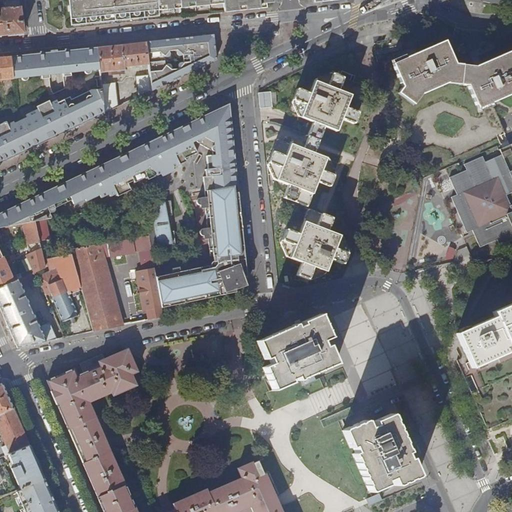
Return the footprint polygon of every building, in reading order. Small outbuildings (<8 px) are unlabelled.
[(0,0),(0,1),(2,1),(6,9),(20,7),(19,0),(0,0)] [(70,0),(73,24),(160,16),(159,10),(160,10),(158,0),(70,0)] [(158,0),(160,10),(225,3),(226,12),(231,11),(229,0),(158,0)] [(229,0),(231,11),(261,8),(261,4),(268,3),(267,0),(229,0)] [(0,35),(24,33),(20,7),(6,9),(0,9),(0,35)] [(177,38),(182,76),(215,60),(212,34),(177,38)] [(145,41),(148,64),(149,74),(151,90),(182,76),(177,38),(145,41)] [(471,84),(481,108),(494,102),(511,93),(511,51),(479,66),(459,64),(449,40),(410,57),(396,63),(407,86),(402,92),(411,99),(418,104),(427,92),(450,82),(471,84)] [(97,47),(100,69),(100,72),(108,71),(109,75),(122,73),(121,70),(125,70),(125,67),(148,64),(145,41),(97,47)] [(70,67),(70,72),(84,71),(85,72),(86,73),(87,73),(88,73),(89,73),(89,72),(90,72),(90,71),(90,70),(100,69),(97,47),(68,50),(69,60),(65,60),(66,68),(70,67)] [(42,70),(42,75),(70,72),(70,67),(66,68),(65,60),(69,60),(68,50),(40,53),(41,63),(44,62),(44,70),(42,70)] [(10,56),(13,79),(21,77),(21,78),(22,79),(23,80),(24,80),(25,80),(26,80),(26,79),(27,79),(27,78),(27,77),(42,75),(42,70),(44,70),(44,62),(41,63),(40,53),(10,56)] [(409,54),(395,60),(396,63),(410,57),(409,54)] [(0,80),(13,79),(10,56),(0,57),(0,80)] [(277,138),(268,163),(268,164),(274,178),(288,184),(283,197),(307,206),(317,181),(329,185),(334,172),(328,157),(314,152),(324,125),(337,130),(342,118),(354,123),(359,110),(353,95),(338,89),(343,77),(330,71),(315,78),(309,92),(297,87),(292,100),(292,101),(299,116),(313,121),(308,134),(307,134),(291,141),(290,143),(277,138)] [(134,76),(137,97),(151,90),(149,74),(134,76)] [(102,89),(104,113),(116,107),(118,107),(115,82),(101,83),(102,89)] [(391,126),(408,166),(418,167),(423,179),(499,145),(501,149),(502,148),(511,144),(511,143),(511,141),(496,105),(482,111),(481,108),(471,84),(450,82),(427,92),(418,104),(411,99),(393,109),(396,117),(391,126)] [(91,90),(72,100),(76,108),(72,109),(77,119),(80,117),(83,123),(104,113),(102,89),(91,90)] [(271,90),(258,91),(260,107),(272,105),(272,103),(277,103),(275,90),(271,91),(271,90)] [(70,96),(58,102),(61,108),(64,107),(68,113),(64,115),(71,128),(83,123),(80,117),(77,119),(72,109),(76,108),(72,100),(70,96)] [(0,162),(71,128),(64,115),(68,113),(64,107),(61,108),(58,102),(39,111),(38,109),(25,115),(26,117),(14,123),(14,121),(7,124),(6,121),(0,123),(0,162)] [(494,102),(481,108),(482,111),(496,105),(494,102)] [(99,165),(96,166),(18,204),(22,224),(35,221),(42,220),(52,218),(49,211),(55,208),(72,200),(74,204),(85,199),(86,201),(99,195),(101,198),(101,197),(109,194),(110,196),(117,193),(118,196),(131,190),(128,183),(134,180),(135,182),(147,177),(148,180),(161,173),(163,176),(175,171),(174,168),(186,162),(185,158),(197,153),(196,151),(193,145),(196,143),(209,149),(233,146),(228,103),(99,165)] [(511,167),(509,160),(511,158),(511,145),(511,144),(502,148),(504,153),(488,161),(485,156),(465,165),(467,169),(452,176),(459,193),(453,196),(464,221),(470,218),(483,247),(500,239),(503,246),(511,241),(511,167)] [(206,155),(208,168),(205,168),(206,175),(203,176),(204,187),(210,185),(209,178),(236,173),(233,146),(209,149),(212,150),(212,154),(206,155)] [(485,155),(465,164),(465,165),(485,156),(485,155)] [(209,178),(210,185),(204,187),(205,191),(237,185),(236,173),(209,178)] [(197,202),(197,203),(198,204),(199,205),(201,205),(202,205),(202,207),(205,207),(207,228),(202,228),(201,229),(200,230),(200,231),(200,232),(200,233),(200,234),(201,234),(202,235),(203,235),(204,235),(205,235),(205,238),(208,238),(210,256),(213,255),(213,260),(212,261),(211,262),(210,263),(210,265),(185,270),(185,272),(186,276),(172,280),(171,275),(170,273),(156,276),(156,277),(161,307),(247,289),(237,185),(205,191),(205,197),(200,197),(199,198),(198,198),(198,199),(197,200),(197,201),(197,202)] [(144,215),(148,235),(150,247),(163,245),(175,244),(174,230),(170,230),(167,215),(172,215),(171,201),(159,202),(159,203),(150,205),(151,214),(144,215)] [(18,204),(0,212),(0,227),(22,224),(18,204)] [(49,211),(52,218),(59,217),(55,208),(49,211)] [(291,215),(281,241),(287,255),(301,261),(297,273),(309,278),(325,273),(330,258),(343,263),(348,250),(341,235),(327,230),(332,217),(308,208),(303,220),(291,215)] [(35,221),(39,239),(46,238),(42,220),(35,221)] [(27,254),(35,272),(45,267),(39,239),(35,221),(22,224),(29,253),(27,254)] [(148,235),(73,251),(74,256),(83,290),(94,331),(124,325),(105,257),(138,251),(151,249),(150,247),(148,235)] [(45,251),(47,259),(74,256),(73,251),(72,251),(71,248),(45,251)] [(143,279),(156,277),(156,276),(151,249),(138,251),(143,279)] [(0,257),(0,287),(19,279),(22,277),(20,273),(12,277),(3,256),(2,257),(0,257)] [(38,276),(46,294),(52,292),(53,296),(53,297),(63,322),(67,320),(70,325),(77,322),(75,317),(79,315),(70,294),(74,293),(75,296),(81,294),(80,291),(83,290),(74,256),(47,259),(50,270),(38,276)] [(171,275),(172,280),(186,276),(185,272),(180,273),(179,266),(172,268),(173,274),(171,275)] [(24,277),(28,285),(35,281),(32,273),(24,277)] [(161,307),(156,277),(143,279),(148,307),(146,307),(148,319),(163,316),(161,307)] [(0,287),(0,306),(18,347),(56,339),(48,322),(39,326),(19,279),(0,287)] [(511,304),(491,314),(492,319),(457,335),(458,338),(462,348),(468,363),(471,368),(509,351),(508,346),(511,344),(511,304)] [(257,341),(265,359),(269,357),(272,363),(267,365),(263,367),(273,390),(291,382),(290,380),(296,377),(297,380),(334,364),(327,346),(324,347),(321,341),(330,337),(320,315),(320,314),(302,322),(303,325),(297,328),(295,324),(293,325),(257,341)] [(459,367),(487,430),(511,419),(511,344),(508,346),(509,351),(471,368),(468,363),(459,367)] [(327,346),(334,364),(335,364),(328,346),(327,346)] [(460,360),(457,362),(459,367),(468,363),(462,348),(457,351),(460,360)] [(283,511),(280,505),(279,502),(276,496),(267,474),(259,477),(253,464),(253,462),(238,469),(242,477),(209,492),(208,488),(173,503),(176,509),(174,510),(169,511),(168,511),(138,511),(126,485),(111,450),(109,445),(107,440),(90,402),(113,392),(114,395),(144,383),(132,356),(129,349),(105,359),(103,354),(81,364),(85,372),(78,375),(75,368),(48,380),(53,390),(51,391),(57,404),(58,404),(81,457),(98,496),(104,511),(283,511)] [(0,384),(0,437),(0,439),(3,438),(5,440),(24,431),(2,383),(0,384)] [(391,414),(373,422),(374,423),(392,415),(391,414)] [(352,447),(355,454),(353,455),(353,456),(369,493),(387,485),(385,481),(391,479),(394,487),(418,477),(410,459),(408,460),(405,454),(408,453),(404,443),(392,416),(392,415),(374,423),(375,426),(369,429),(367,426),(366,422),(343,431),(350,448),(352,447)] [(365,420),(341,430),(349,448),(350,448),(343,431),(366,422),(365,420)] [(2,443),(0,443),(0,458),(30,445),(24,431),(5,440),(3,438),(0,439),(2,443)] [(0,465),(9,462),(21,489),(45,478),(30,446),(0,459),(0,465)] [(352,455),(368,494),(369,493),(353,456),(353,455),(352,455)] [(253,461),(238,468),(238,469),(253,462),(253,464),(259,461),(258,460),(253,462),(253,461)] [(253,464),(259,477),(267,474),(266,472),(264,473),(259,461),(253,464)] [(0,497),(18,490),(21,489),(9,462),(0,465),(0,497)] [(18,490),(27,511),(59,511),(45,478),(21,489),(18,490)]
